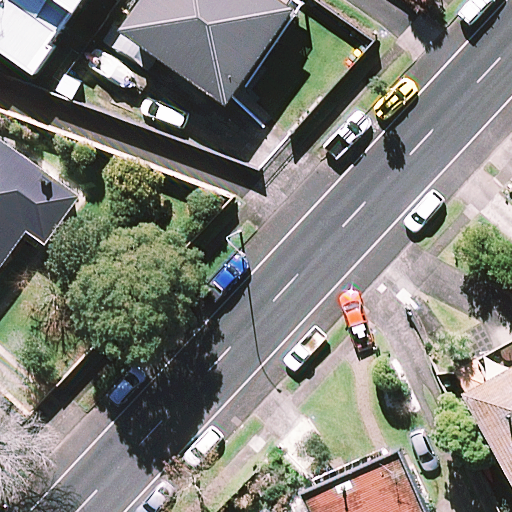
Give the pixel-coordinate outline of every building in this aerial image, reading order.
[(0,0),(0,8),(58,42),(84,0),(0,0)] [(134,0),(221,76),(285,0),(134,0)] [(20,93),(0,123),(0,266),(53,190),(70,199),(107,154),(20,93)] [(511,349),(489,362),(455,381),(511,488),(511,349)] [(427,511),(404,457),(305,500),(310,511),(427,511)]
